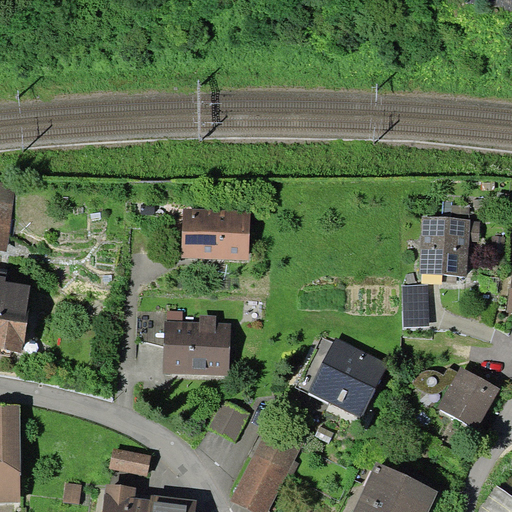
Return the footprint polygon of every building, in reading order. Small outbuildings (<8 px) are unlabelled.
[(0,250),(7,251),(15,184),(0,182),(0,250)] [(443,201),(442,218),(469,219),(470,206),(452,205),(452,201),(443,201)] [(183,208),(182,258),(249,259),(250,210),(183,208)] [(442,218),(422,216),(419,272),(467,275),(469,242),(470,221),(471,219),(469,219),(442,218)] [(481,222),(470,221),(469,242),(479,242),(481,222)] [(505,237),(492,236),(490,252),(504,254),(505,237)] [(0,348),(23,353),(30,309),(27,309),(31,285),(6,281),(7,273),(0,271),(0,348)] [(428,284),(402,285),(403,327),(429,326),(428,284)] [(165,321),(164,374),(229,376),(231,323),(216,323),(217,316),(200,315),(200,322),(183,321),(183,311),(168,311),(168,321),(165,321)] [(309,391),(333,343),(322,337),(296,387),(307,393),(309,391)] [(309,391),(361,417),(388,364),(336,337),(333,343),(309,391)] [(451,384),(458,372),(449,367),(444,375),(442,374),(439,372),(436,371),(432,370),(429,370),(426,371),(421,373),(418,376),(417,379),(416,382),(414,382),(413,384),(416,387),(419,390),(422,392),(426,394),(430,394),(433,394),(437,393),(440,392),(443,390),(446,387),(447,385),(451,384)] [(451,384),(438,407),(478,429),(500,389),(461,367),(458,372),(451,384)] [(227,399),(210,428),(234,442),(251,413),(227,399)] [(0,502),(20,502),(20,475),(22,475),(19,405),(0,404),(0,502)] [(230,501),(251,511),(267,511),(289,472),(293,475),(299,463),(295,461),(304,444),(271,426),(230,501)] [(334,433),(320,426),(315,436),(329,444),(334,433)] [(152,455),(114,448),(110,468),(148,476),(152,455)] [(377,461),(352,511),(428,511),(439,490),(377,461)] [(83,485),(66,482),(63,501),(80,503),(83,485)] [(101,511),(149,511),(151,499),(135,497),(137,487),(106,483),(101,511)] [(151,494),(151,499),(149,511),(195,511),(197,500),(151,494)]
